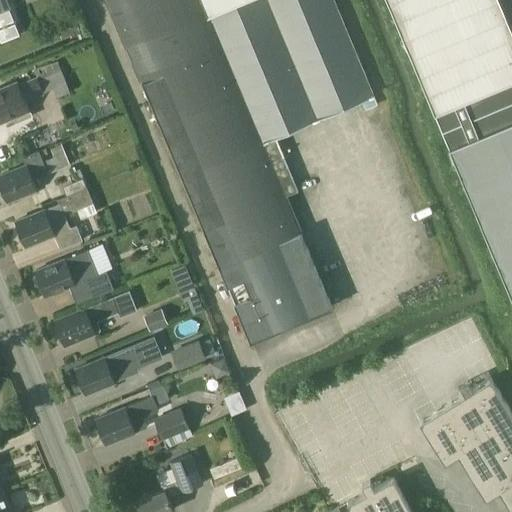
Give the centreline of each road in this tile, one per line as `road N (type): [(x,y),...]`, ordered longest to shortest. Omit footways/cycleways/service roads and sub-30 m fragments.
road 1 (residential): [(92,0),(290,474),(274,501),(252,511)]
road 2 (unclassified): [(85,511),(1,310)]
